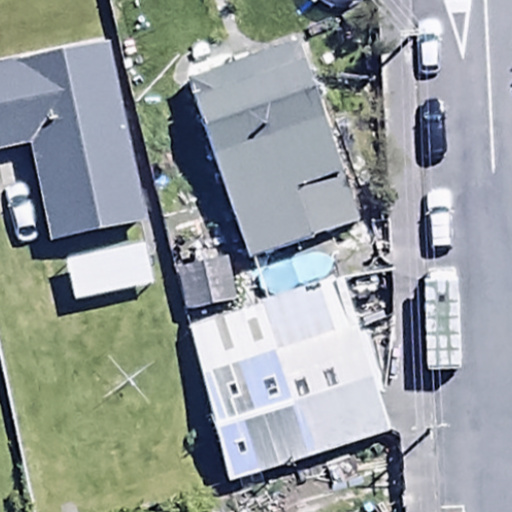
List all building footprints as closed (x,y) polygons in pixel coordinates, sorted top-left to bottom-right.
[(0,80),(0,161),(26,155),(49,255),(140,234),(100,57),(0,80)] [(355,232),(294,62),(188,100),(249,270),(355,232)] [(147,253),(60,265),(66,314),(153,303),(147,253)] [(175,272),(190,323),(237,309),(222,258),(175,272)] [(337,289),(183,342),(237,497),(390,444),(337,289)]
